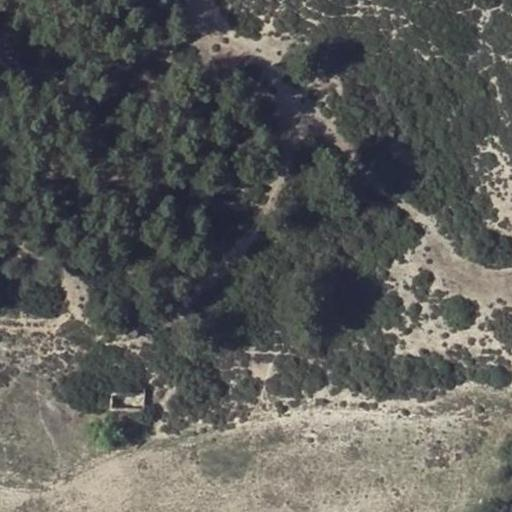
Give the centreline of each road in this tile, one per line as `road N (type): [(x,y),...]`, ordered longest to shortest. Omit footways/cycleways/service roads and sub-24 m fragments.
road 1 (track): [(0,322),(67,319),(124,340),(237,250),(281,125),(191,21),(186,0)]
road 2 (track): [(511,273),(479,280),(418,229),(325,101),(281,125)]
